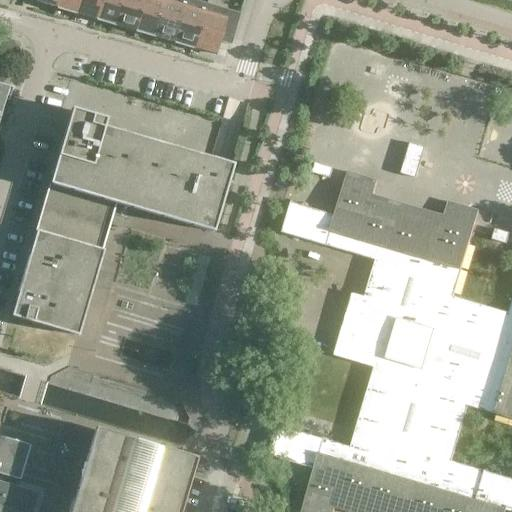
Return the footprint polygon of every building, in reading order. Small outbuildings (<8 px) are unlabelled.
[(58,0),(56,7),(76,13),(79,0),(58,0)] [(79,0),(76,13),(95,19),(100,0),(79,0)] [(100,0),(95,19),(115,25),(122,0),(100,0)] [(122,0),(115,25),(134,31),(143,0),(122,0)] [(143,0),(134,31),(154,36),(164,0),(143,0)] [(164,0),(154,36),(174,42),(186,0),(164,0)] [(206,4),(191,0),(186,0),(174,42),(193,48),(206,4)] [(239,14),(206,4),(193,48),(214,54),(218,41),(219,40),(220,34),(232,37),(230,44),(231,44),(240,14),(239,14)] [(69,112),(9,316),(10,317),(75,336),(76,336),(115,203),(212,232),(212,231),(231,165),(230,164),(229,164),(210,159),(209,158),(102,127),(105,119),(70,108),(69,112)] [(438,133),(429,171),(486,184),(495,148),(438,133)] [(401,174),(416,178),(425,148),(410,143),(401,174)] [(315,163),(312,173),(330,178),(333,168),(315,163)] [(375,261),(371,273),(388,278),(381,301),(416,311),(423,288),(453,297),(478,211),(448,202),(443,216),(373,196),(377,181),(347,172),(334,215),(291,202),(282,233),(375,261)] [(506,244),(509,233),(495,229),(492,240),(506,244)] [(340,352),(375,362),(362,406),(385,413),(389,398),(381,396),(386,381),(444,399),(449,384),(430,378),(453,297),(423,288),(416,311),(381,301),(388,278),(371,273),(363,302),(355,300),(340,352)] [(511,301),(508,313),(453,297),(430,378),(449,384),(444,399),(468,406),(511,419),(511,301)] [(277,338),(262,334),(258,351),(272,355),(277,338)] [(468,406),(444,399),(386,381),(381,396),(389,398),(385,413),(362,406),(350,447),(279,426),(270,456),(313,469),(299,511),(332,511),(334,508),(346,511),(505,511),(508,511),(511,511),(511,479),(451,461),(468,406)] [(61,426),(48,469),(90,481),(81,511),(172,511),(189,456),(94,428),(92,435),(61,426)] [(0,473),(18,479),(28,444),(0,436),(0,473)] [(30,511),(37,492),(0,481),(0,503),(28,511),(30,511)] [(28,511),(0,503),(0,511),(28,511)]
